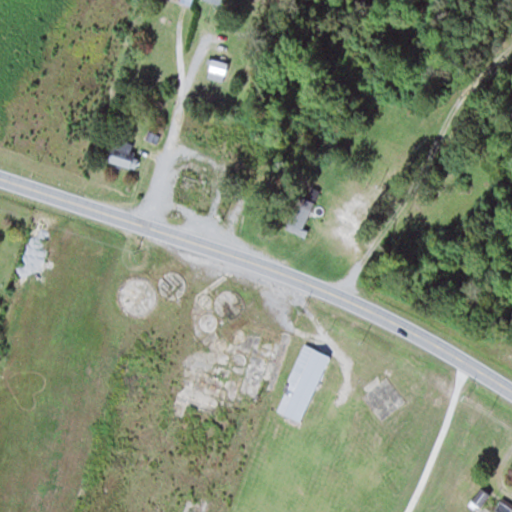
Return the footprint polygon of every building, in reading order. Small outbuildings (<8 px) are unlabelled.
[(228,63),(213,57),(207,75),(222,80),(228,63)] [(108,161),(132,169),(140,146),(115,138),(108,161)] [(175,203),(199,210),(208,182),(183,175),(175,203)] [(283,226),(300,235),(316,204),(299,196),(283,226)] [(329,354),(303,344),(277,412),(303,422),(329,354)] [(511,511),(511,510),(499,502),(492,511),(511,511)]
